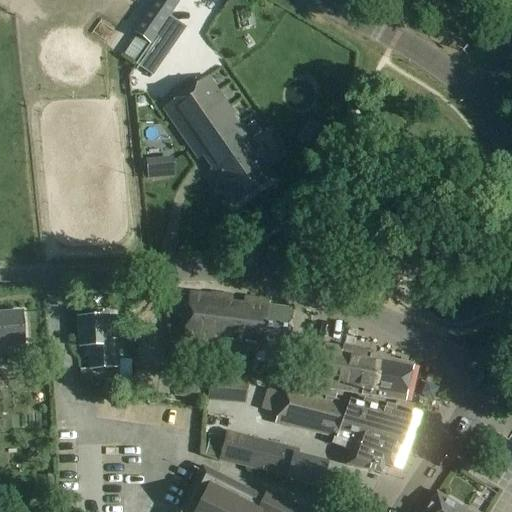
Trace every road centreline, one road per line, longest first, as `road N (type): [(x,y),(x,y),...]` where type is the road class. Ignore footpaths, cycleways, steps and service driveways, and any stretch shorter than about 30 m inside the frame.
road 1 (residential): [(0,279),(192,271),(262,277),(385,322),(486,379)]
road 2 (secondary): [(469,93),(394,40),(317,0)]
road 3 (secondary): [(401,511),(486,379)]
